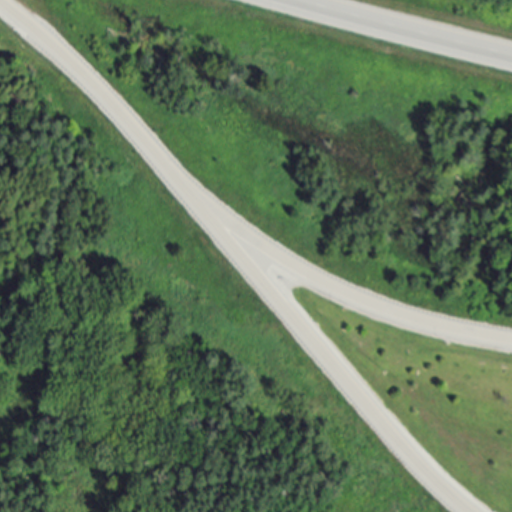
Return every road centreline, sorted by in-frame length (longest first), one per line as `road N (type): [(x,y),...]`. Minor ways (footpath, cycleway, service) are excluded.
road 1 (motorway): [(4,0),(64,50),(212,213)]
road 2 (motorway): [(323,0),(511,48)]
